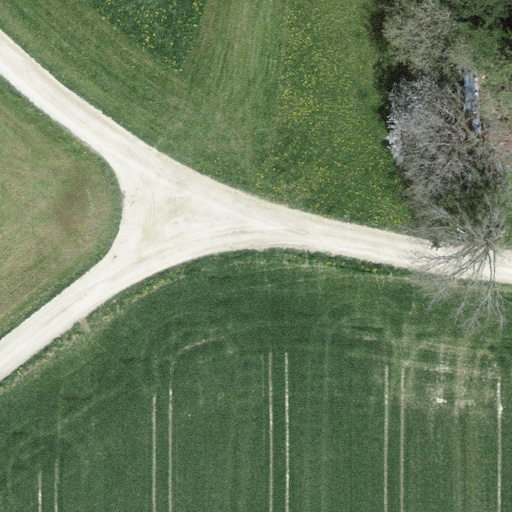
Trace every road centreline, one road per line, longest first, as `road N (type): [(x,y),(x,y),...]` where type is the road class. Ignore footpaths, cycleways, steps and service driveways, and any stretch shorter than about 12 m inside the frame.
road 1 (track): [(511,253),(181,212)]
road 2 (track): [(0,375),(181,212)]
road 3 (track): [(181,212),(0,52)]
